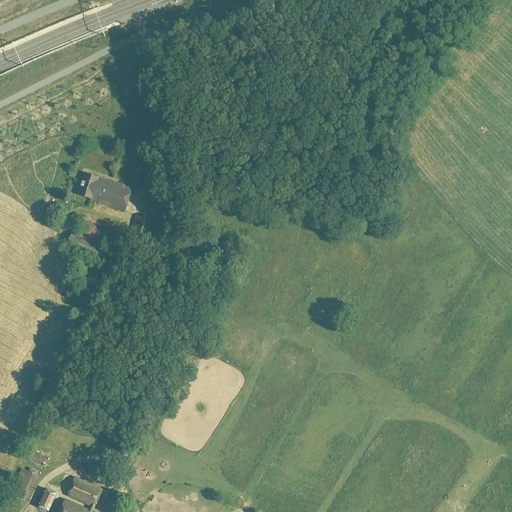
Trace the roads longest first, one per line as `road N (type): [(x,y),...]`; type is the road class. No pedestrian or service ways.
road 1 (unclassified): [(167,49),(156,35),(140,34),(0,105)]
road 2 (track): [(143,33),(152,171)]
